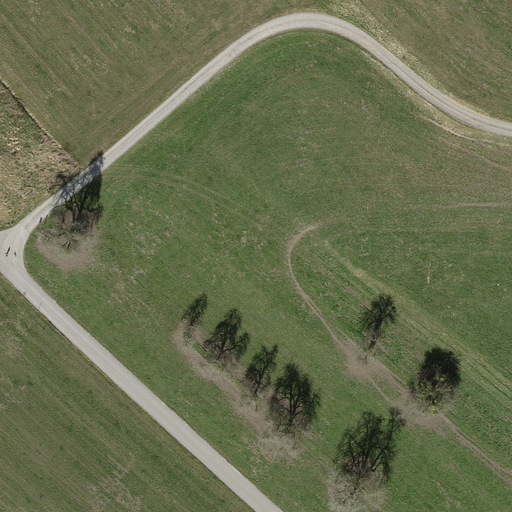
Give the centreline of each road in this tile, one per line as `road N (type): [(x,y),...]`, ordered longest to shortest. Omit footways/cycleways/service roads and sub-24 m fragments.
road 1 (track): [(0,250),(257,36),(298,19),(342,26),(454,111),(511,131)]
road 2 (track): [(264,511),(0,259)]
